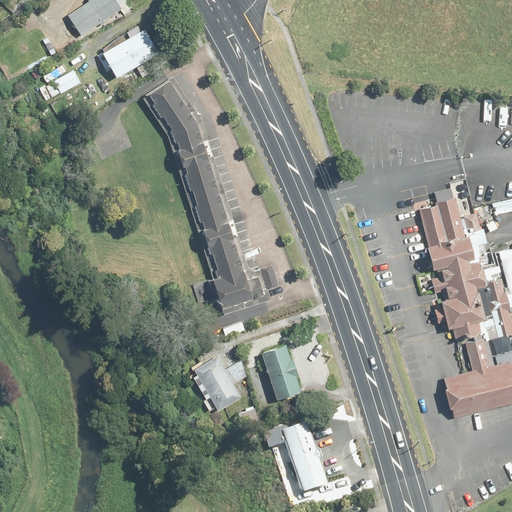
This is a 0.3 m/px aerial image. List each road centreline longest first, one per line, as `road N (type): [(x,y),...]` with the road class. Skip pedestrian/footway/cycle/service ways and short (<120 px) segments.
road 1 (primary): [(411,511),(358,337),(231,29)]
road 2 (unknown): [(373,179),(454,470)]
road 3 (unknown): [(373,179),(455,155),(511,153)]
